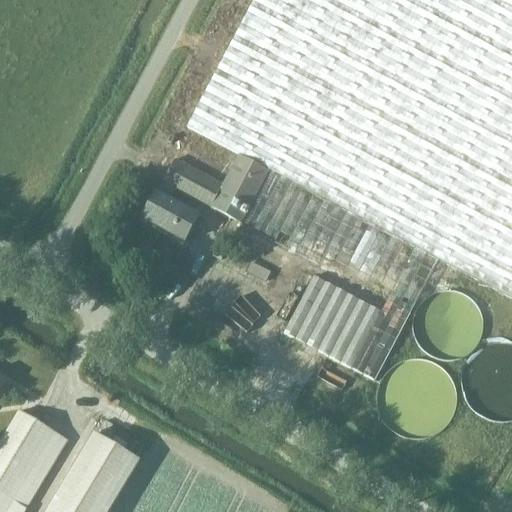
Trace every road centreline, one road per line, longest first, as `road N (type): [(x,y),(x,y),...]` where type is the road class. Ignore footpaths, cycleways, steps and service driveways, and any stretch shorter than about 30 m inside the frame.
road 1 (tertiary): [(409,511),(36,283)]
road 2 (unclassified): [(36,283),(193,0)]
